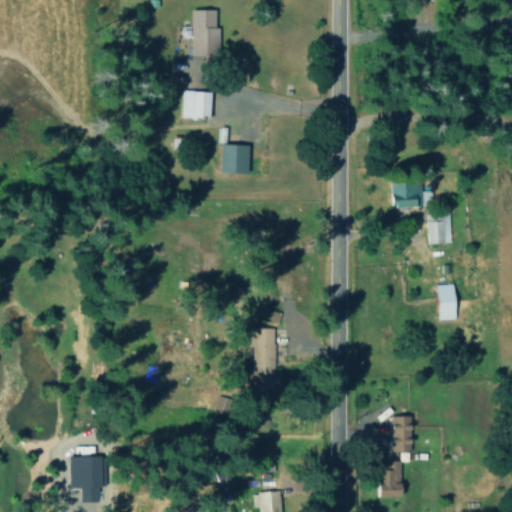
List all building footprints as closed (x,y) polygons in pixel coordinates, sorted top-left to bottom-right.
[(219,55),(219,26),(215,26),(216,9),(191,9),(191,54),(219,55)] [(179,116),(211,117),(211,90),(180,89),(179,116)] [(220,171),(248,172),(249,143),(221,143),(220,171)] [(391,206),(420,206),(420,182),(392,181),(391,206)] [(448,211),(426,211),(426,243),(449,242),(448,211)] [(435,283),(435,318),(455,319),(456,284),(435,283)] [(253,385),(275,385),(275,327),(253,327),(253,385)] [(231,398),(218,394),(213,412),(226,416),(231,398)] [(411,414),(391,415),(392,451),(411,450),(411,428),(411,414)] [(81,501),(98,501),(98,486),(101,486),(101,455),(69,456),(70,487),(81,487),(81,501)] [(404,496),(404,483),(400,482),(400,460),(383,460),(382,496),(404,496)] [(257,491),(257,511),(280,511),(279,490),(257,491)]
